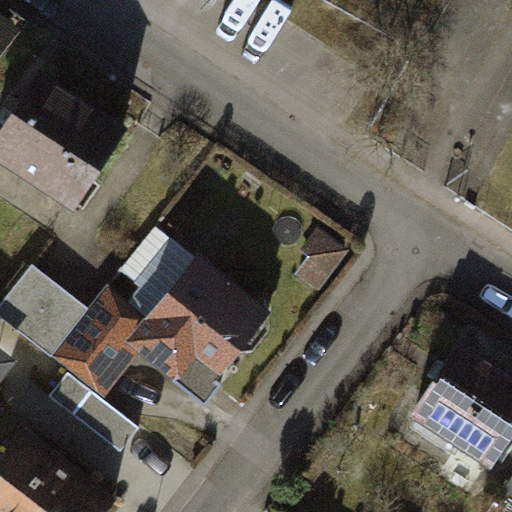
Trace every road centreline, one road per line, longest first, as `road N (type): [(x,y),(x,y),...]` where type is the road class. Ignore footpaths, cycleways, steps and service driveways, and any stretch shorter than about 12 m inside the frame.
road 1 (residential): [(82,0),(427,222)]
road 2 (residential): [(427,222),(208,511)]
